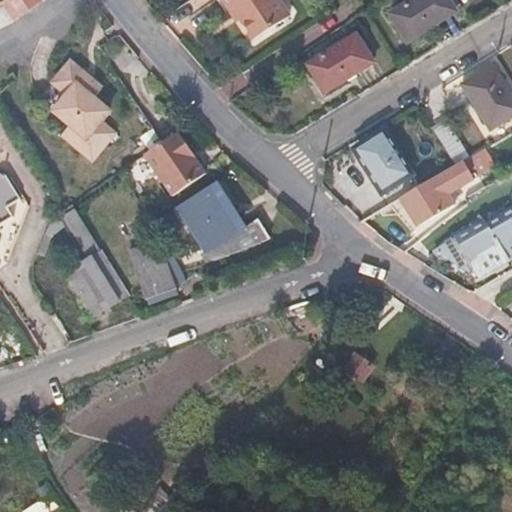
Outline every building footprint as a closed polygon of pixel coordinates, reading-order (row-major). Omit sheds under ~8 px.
[(13,21),(44,0),(3,0),(0,2),(13,21)] [(221,0),(228,13),(232,10),(251,40),(287,16),(276,0),(221,0)] [(448,0),(411,0),(391,12),(407,41),(455,10),(448,0)] [(357,34),(311,62),(326,88),(373,60),(357,34)] [(96,85),(67,59),(49,79),(63,91),(49,106),(50,108),(65,121),(56,131),(85,155),(104,132),(93,121),(103,110),(87,96),(96,85)] [(511,92),(496,65),(465,82),(488,123),(501,116),(503,121),(511,116),(511,92)] [(450,165),(466,158),(450,123),(435,130),(450,165)] [(23,132),(38,149),(47,141),(32,125),(23,132)] [(412,173),(384,129),(366,140),(368,146),(359,153),(381,193),(412,173)] [(173,131),(164,138),(140,154),(171,199),(205,175),(173,131)] [(485,147),(463,160),(468,169),(490,156),(485,147)] [(440,174),(408,193),(425,223),(457,204),(450,193),(471,180),(460,162),(457,164),(453,167),(449,169),(440,174)] [(0,221),(14,212),(7,202),(21,192),(6,170),(1,170),(0,170),(0,221)] [(211,250),(239,229),(213,187),(182,208),(210,250),(211,250)] [(456,237),(473,267),(488,259),(490,262),(511,249),(511,212),(505,217),(502,212),(487,222),(473,230),(472,228),(456,237)] [(216,258),(273,236),(260,217),(239,229),(211,250),(216,258)] [(185,271),(175,254),(155,261),(150,244),(134,250),(148,300),(176,292),(175,287),(188,282),(185,271)] [(100,247),(99,248),(68,269),(97,315),(130,294),(100,247)] [(363,383),(372,368),(356,358),(346,372),(363,383)]
